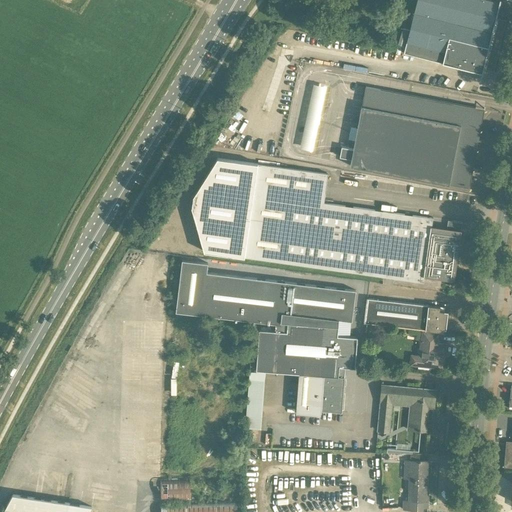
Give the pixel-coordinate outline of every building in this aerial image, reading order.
[(426,48),(455,55),(453,66),(482,72),(482,69),(483,69),(494,71),(506,21),(496,18),(500,4),(485,0),(416,0),(405,49),(424,54),(426,48)] [(313,83),(300,147),(313,150),(326,85),(313,83)] [(340,157),(352,160),(350,166),(450,185),(453,166),(473,169),(477,149),(457,145),(462,121),(459,121),(458,124),(362,106),(354,149),(342,147),(340,157)] [(332,196),(330,204),(313,202),(318,173),(257,164),(217,159),(193,197),(191,208),(203,252),(244,258),(423,283),(424,277),(454,281),(460,241),(462,223),(448,221),(447,228),(432,226),(433,219),(345,206),(347,198),(332,196)] [(176,312),(240,320),(281,325),(283,313),(345,321),(351,321),(354,300),(355,291),(240,276),(207,272),(208,263),(182,260),(176,312)] [(432,331),(440,332),(444,332),(444,329),(445,329),(448,312),(439,311),(440,307),(430,306),(368,299),(368,301),(354,300),(351,321),(345,321),(344,329),(366,332),(366,331),(367,324),(368,323),(422,330),(432,332),(432,331)] [(119,462),(160,463),(161,420),(170,420),(171,376),(162,376),(164,321),(122,320),(119,462)] [(357,337),(338,336),(338,326),(288,322),(287,332),(259,330),(256,370),(299,373),(296,413),(321,415),(321,410),(342,411),(345,367),(355,368),(357,337)] [(446,345),(439,344),(440,332),(432,331),(432,332),(422,330),(420,342),(419,357),(411,356),(410,365),(440,369),(440,368),(439,368),(440,360),(440,355),(444,356),(445,356),(446,351),(445,351),(446,345)] [(265,372),(249,371),(245,429),(260,430),(265,372)] [(436,390),(382,385),(378,431),(389,432),(392,398),(411,400),(409,430),(426,431),(428,408),(434,408),(436,390)] [(505,466),(502,466),(502,467),(511,467),(511,448),(507,448),(505,466)] [(427,508),(427,506),(428,492),(426,492),(427,466),(419,466),(419,461),(410,460),(409,502),(404,501),(403,510),(422,511),(422,508),(427,508)] [(191,500),(190,479),(161,480),(161,501),(191,500)] [(91,511),(92,507),(13,495),(5,510),(4,511),(91,511)] [(162,511),(237,511),(236,500),(162,503),(162,511)]
